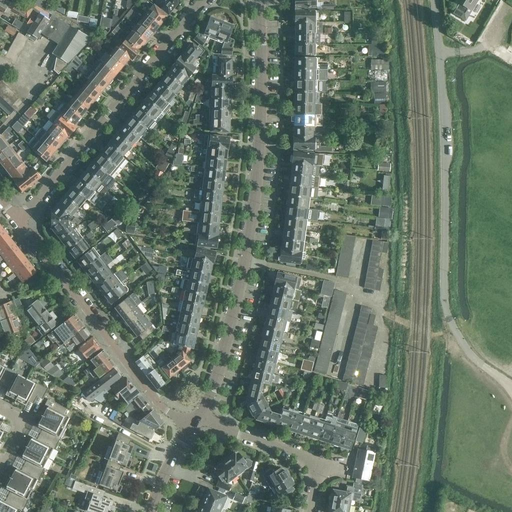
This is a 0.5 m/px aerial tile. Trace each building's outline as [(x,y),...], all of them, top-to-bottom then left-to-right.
[(15,0),(0,0),(0,9),(4,12),(7,14),(10,9),(26,18),(33,6),(24,0),(22,4),(15,0)] [(135,1),(128,0),(127,0),(127,1),(126,8),(129,8),(135,1)] [(160,0),(161,5),(164,7),(161,9),(168,15),(177,4),(176,0),(160,0)] [(314,2),(314,0),(293,0),(294,2),(295,4),(295,9),(317,7),(317,2),(314,2)] [(468,11),(470,12),(470,13),(478,0),(459,0),(458,2),(459,3),(456,8),(466,14),(468,11)] [(50,10),(42,5),(40,8),(48,14),(50,10)] [(154,6),(146,14),(160,26),(163,23),(163,21),(167,17),(154,6)] [(295,23),(313,23),(314,16),(316,16),(316,11),(295,11),(295,16),(294,17),(294,21),(295,22),(295,23)] [(31,17),(29,21),(43,29),(48,20),(39,14),(35,20),(31,17)] [(158,29),(160,26),(146,14),(139,23),(152,34),(156,29),(158,29)] [(48,20),(43,29),(40,34),(58,45),(52,54),(56,57),(53,70),(58,75),(63,69),(67,64),(72,59),(91,39),(51,16),(48,20)] [(112,17),(109,31),(119,20),(117,18),(112,17)] [(199,35),(199,36),(205,42),(208,36),(215,39),(221,22),(220,21),(217,19),(215,20),(212,19),(212,20),(211,20),(210,22),(209,22),(207,28),(201,26),(198,35),(199,35)] [(18,30),(22,24),(15,20),(11,25),(18,30)] [(43,29),(29,21),(27,24),(31,27),(25,37),(28,39),(34,43),(40,34),(43,29)] [(222,22),(221,22),(215,39),(224,42),(221,48),(221,55),(231,55),(231,49),(230,49),(233,40),(228,38),(231,30),(230,30),(231,27),(230,26),(227,24),(227,23),(223,22),(222,22)] [(149,38),(152,34),(139,23),(132,31),(146,43),(149,40),(149,38)] [(313,23),(295,23),(295,24),(294,24),(294,28),(295,29),(295,33),(315,34),(316,29),(313,29),(313,23)] [(13,36),(16,31),(7,26),(4,31),(13,36)] [(116,26),(113,30),(119,34),(122,31),(116,26)] [(132,31),(125,40),(138,51),(139,50),(142,46),(144,46),(146,43),(132,31)] [(25,44),(28,39),(25,37),(18,33),(15,38),(25,44)] [(295,44),(315,44),(319,45),(320,34),(315,34),(295,33),(295,38),(294,39),(294,43),(295,43),(295,44)] [(373,34),(373,38),(371,38),(371,45),(377,45),(384,45),(384,34),(373,34)] [(97,36),(93,41),(97,44),(101,39),(97,36)] [(202,47),(205,42),(199,36),(198,36),(194,40),(202,47)] [(12,44),(22,49),(25,44),(15,38),(12,44)] [(140,51),(139,50),(138,51),(125,40),(118,49),(129,58),(132,61),(133,60),(134,59),(136,57),(136,55),(140,51)] [(19,55),(22,49),(12,44),(9,49),(19,55)] [(190,65),(198,55),(200,57),(204,51),(198,46),(196,48),(192,44),(191,46),(189,46),(187,49),(187,50),(181,57),(181,58),(190,65)] [(315,44),(295,44),(295,45),(294,46),(294,50),(295,51),(295,55),(315,56),(315,51),(315,44)] [(384,45),(381,45),(377,45),(372,45),(372,57),(384,57),(384,45)] [(116,48),(109,56),(123,68),(126,64),(126,63),(129,58),(118,49),(117,49),(116,48)] [(17,60),(19,55),(9,49),(7,52),(6,54),(17,60)] [(123,68),(109,56),(105,53),(98,61),(115,75),(119,71),(121,71),(123,68)] [(0,81),(1,82),(11,64),(3,59),(5,57),(1,55),(0,54),(0,81)] [(14,65),(17,60),(6,54),(5,57),(3,59),(11,64),(14,65)] [(230,77),(231,67),(232,66),(232,63),(231,61),(231,60),(225,60),(225,57),(212,56),(212,64),(213,64),(212,76),(214,76),(214,77),(230,77)] [(173,66),(174,66),(188,78),(191,74),(190,73),(194,68),(190,65),(181,58),(181,57),(180,58),(179,58),(176,61),(177,62),(173,66)] [(295,64),(295,69),(314,69),(327,70),(327,65),(314,65),(314,58),(295,58),(294,60),(294,63),(295,64)] [(76,63),(72,59),(67,64),(71,68),(76,63)] [(91,69),(109,84),(112,81),(112,80),(115,75),(98,61),(98,60),(91,69)] [(387,61),(384,61),(375,61),(375,69),(386,69),(387,61)] [(170,71),(167,74),(182,87),(186,84),(184,82),(188,78),(174,66),(173,66),(172,67),(170,69),(170,71)] [(107,88),(109,84),(91,69),(84,77),(88,81),(101,92),(105,88),(107,88)] [(295,81),(314,81),(314,69),(295,69),(295,70),(294,71),(294,74),(295,76),(295,81)] [(160,82),(160,83),(174,94),(178,90),(179,91),(182,87),(167,74),(164,78),(162,78),(160,81),(160,82)] [(231,77),(230,77),(214,77),(214,83),(212,83),(212,88),(230,88),(231,84),(232,82),(232,79),(231,78),(231,77)] [(98,96),(101,92),(88,81),(81,90),(95,101),(98,98),(98,96)] [(295,87),(294,93),(319,93),(319,92),(314,92),(314,81),(295,81),(293,82),(293,86),(295,87)] [(373,93),(373,94),(386,94),(386,93),(385,93),(385,82),(373,82),(373,93)] [(156,88),(153,91),(168,104),(172,100),(170,99),(174,94),(160,83),(159,83),(158,84),(156,86),(156,88)] [(10,90),(6,86),(0,91),(0,97),(1,99),(10,90)] [(230,89),(230,88),(212,88),(212,94),(210,94),(209,99),(230,99),(230,95),(231,94),(231,90),(230,89)] [(10,90),(1,99),(6,103),(14,94),(10,90)] [(93,105),(95,101),(81,90),(74,98),(87,109),(91,104),(93,105)] [(168,104),(153,91),(150,95),(148,95),(146,98),(146,99),(146,100),(163,114),(164,115),(171,107),(168,104)] [(294,100),(294,104),(314,105),(319,105),(319,100),(318,100),(319,93),(294,93),(293,94),(293,98),(294,100)] [(18,99),(14,94),(6,103),(10,107),(18,99)] [(374,104),(386,104),(386,94),(373,94),(374,104)] [(44,102),(40,98),(39,97),(35,101),(41,106),(44,102)] [(74,98),(67,106),(81,118),(84,115),(83,113),(87,109),(74,98)] [(18,99),(10,107),(14,110),(22,103),(18,99)] [(230,104),(230,99),(209,99),(209,104),(211,104),(211,110),(229,110),(229,109),(230,108),(231,105),(230,104)] [(164,115),(163,114),(146,100),(145,100),(144,100),(142,103),(142,104),(139,108),(152,120),(159,125),(166,116),(164,115)] [(81,118),(67,106),(63,103),(56,112),(73,126),(77,121),(78,121),(81,118)] [(294,115),(313,116),(316,116),(316,111),(313,111),(314,105),(294,104),(293,105),(293,109),(294,111),(294,112),(294,115)] [(24,114),(30,119),(37,111),(31,106),(24,114)] [(149,124),(152,120),(139,108),(138,109),(137,109),(135,111),(135,113),(132,117),(145,128),(147,130),(151,133),(154,129),(149,124)] [(229,111),(229,110),(211,110),(211,116),(209,116),(209,121),(229,121),(229,117),(230,115),(230,112),(229,111)] [(73,126),(56,112),(49,121),(67,136),(68,137),(72,133),(73,132),(75,130),(75,129),(76,128),(73,126)] [(23,127),(30,119),(24,114),(17,122),(21,125),(23,127)] [(294,122),(294,127),(315,127),(315,122),(313,122),(313,116),(294,115),(293,117),(293,121),(294,122)] [(124,125),(140,138),(147,130),(145,128),(132,117),(131,117),(130,117),(128,120),(128,121),(124,125)] [(21,125),(17,122),(17,121),(12,127),(16,131),(21,125)] [(64,140),(67,136),(49,121),(42,129),(61,145),(64,142),(64,140)] [(229,126),(229,121),(209,121),(209,126),(211,126),(211,132),(229,132),(229,131),(230,130),(230,127),(229,126)] [(116,135),(130,147),(134,142),(136,144),(140,138),(124,125),(120,130),(119,131),(116,133),(116,135)] [(0,152),(9,146),(4,140),(9,136),(7,134),(11,130),(8,127),(0,136),(0,135),(0,152)] [(294,133),(294,138),(321,138),(321,133),(315,133),(315,127),(294,127),(293,128),(293,132),(294,133)] [(35,137),(53,152),(57,148),(59,148),(61,145),(42,129),(35,137)] [(109,143),(109,144),(123,156),(127,151),(128,152),(132,148),(130,147),(116,135),(113,139),(112,139),(109,142),(109,143)] [(210,141),(209,147),(227,149),(227,150),(227,149),(229,148),(229,144),(228,143),(229,138),(208,136),(207,141),(210,141)] [(50,157),(53,152),(35,137),(28,145),(33,151),(46,161),(47,160),(48,161),(50,158),(50,157)] [(321,138),(294,138),(292,139),(292,143),(293,144),(293,150),(315,150),(315,151),(316,151),(316,152),(332,152),(331,146),(320,146),(320,144),(315,144),(315,139),(321,138)] [(121,157),(123,156),(109,144),(104,149),(103,149),(101,152),(101,154),(100,154),(120,171),(128,162),(121,157)] [(0,162),(2,165),(15,155),(9,146),(0,152),(0,162)] [(200,157),(206,158),(226,160),(226,159),(227,159),(227,155),(226,154),(227,149),(209,147),(207,147),(201,146),(200,157)] [(174,152),(169,148),(165,155),(171,160),(174,152)] [(292,163),(293,163),(313,166),(316,166),(317,160),(314,160),(315,155),(294,152),(293,157),(292,158),(292,161),(292,163)] [(113,179),(120,171),(100,154),(97,158),(96,158),(94,161),(94,162),(93,163),(113,179)] [(173,161),(172,165),(181,166),(182,155),(176,154),(176,161),(173,161)] [(5,171),(8,175),(22,163),(15,155),(2,165),(6,170),(5,171)] [(207,163),(206,169),(224,171),(224,170),(226,169),(226,166),(225,165),(226,160),(206,158),(205,163),(207,163)] [(49,167),(40,159),(37,164),(45,171),(49,167)] [(155,168),(156,168),(163,173),(169,164),(161,159),(155,168)] [(12,178),(15,182),(16,182),(29,172),(33,168),(31,166),(27,169),(23,165),(25,163),(24,162),(22,163),(8,175),(10,178),(12,178)] [(87,171),(86,171),(108,189),(115,181),(113,179),(93,163),(90,166),(89,166),(87,169),(87,171)] [(291,174),(310,176),(311,171),(313,171),(313,166),(293,163),(292,168),(291,169),(291,172),(291,174)] [(378,163),(377,171),(390,172),(390,164),(378,163)] [(40,177),(33,168),(29,172),(16,182),(15,182),(14,183),(22,192),(40,177)] [(206,174),(205,180),(223,182),(223,181),(224,180),(225,177),(224,176),(224,171),(206,169),(204,169),(204,174),(206,174)] [(164,173),(157,170),(152,180),(160,183),(164,173)] [(101,197),(108,189),(86,171),(83,175),(82,175),(80,178),(80,179),(79,180),(93,191),(95,192),(101,197)] [(289,183),(290,185),(309,187),(309,182),(317,183),(318,177),(310,176),(291,174),(291,179),(289,180),(289,183)] [(205,185),(204,191),(222,193),(222,192),(223,191),(223,188),(222,187),(223,182),(205,180),(203,179),(202,185),(205,185)] [(93,191),(79,180),(76,183),(75,183),(72,187),(72,188),(86,200),(90,195),(92,196),(95,192),(93,191)] [(150,181),(142,189),(148,194),(156,186),(150,181)] [(288,194),(288,196),(309,199),(316,199),(317,188),(309,187),(290,185),(289,190),(288,191),(288,194)] [(79,208),(86,200),(72,188),(72,189),(70,189),(68,192),(68,193),(65,197),(79,208)] [(158,189),(157,197),(167,198),(168,190),(158,189)] [(200,202),(202,202),(203,202),(220,204),(221,199),(222,198),(222,195),(222,194),(222,193),(204,191),(196,190),(195,197),(194,197),(194,201),(200,202)] [(140,201),(145,195),(142,192),(136,198),(140,201)] [(162,205),(163,197),(157,197),(154,196),(153,204),(162,205)] [(287,207),(306,209),(307,203),(309,203),(309,199),(288,196),(288,201),(287,202),(286,205),(287,207)] [(382,196),(380,205),(390,206),(391,198),(382,196)] [(71,217),(79,208),(65,197),(64,198),(63,198),(60,200),(60,202),(57,206),(71,217)] [(124,211),(128,206),(123,202),(117,211),(118,211),(117,212),(118,212),(126,219),(129,216),(128,214),(124,211)] [(199,213),(201,213),(219,215),(220,210),(221,209),(221,206),(220,205),(220,204),(203,202),(202,202),(202,208),(200,207),(199,213)] [(50,214),(50,221),(68,221),(71,222),(73,219),(71,218),(71,217),(57,206),(56,207),(56,206),(52,212),(50,214)] [(286,213),(286,218),(307,221),(307,216),(305,216),(306,209),(287,207),(287,208),(286,209),(285,212),(286,213)] [(380,208),(379,216),(386,217),(387,209),(380,208)] [(219,216),(219,215),(201,213),(201,219),(198,218),(198,224),(200,224),(218,226),(218,221),(219,220),(220,217),(219,216)] [(284,229),(303,232),(305,232),(306,227),(310,227),(311,221),(307,221),(286,218),(286,219),(284,219),(284,223),(285,224),(284,229)] [(391,220),(376,218),(375,228),(390,230),(391,220)] [(111,220),(102,227),(108,234),(118,226),(111,220)] [(71,222),(68,221),(50,221),(50,227),(51,230),(56,235),(60,240),(75,229),(79,226),(77,225),(71,222)] [(196,235),(199,235),(217,237),(217,232),(218,231),(219,228),(218,227),(218,226),(200,224),(199,230),(197,229),(196,235)] [(133,234),(134,227),(126,225),(125,231),(126,233),(133,234)] [(0,244),(9,238),(2,229),(0,231),(0,244)] [(82,239),(75,229),(60,240),(64,245),(64,246),(66,249),(67,249),(68,250),(82,239)] [(117,229),(113,232),(118,239),(122,236),(117,229)] [(283,235),(283,240),(307,243),(307,242),(304,242),(304,238),(302,238),(303,232),(284,229),(284,230),(283,230),(283,234),(283,235)] [(217,237),(199,235),(198,240),(196,240),(195,246),(216,248),(216,243),(217,242),(218,239),(217,238),(217,237)] [(0,254),(1,256),(0,256),(0,261),(4,259),(2,257),(16,246),(9,238),(0,244),(0,254)] [(90,248),(82,239),(68,250),(71,254),(71,255),(73,258),(75,258),(75,259),(90,248)] [(122,244),(126,250),(131,247),(127,240),(122,244)] [(282,246),(281,251),(300,253),(302,253),(305,253),(307,243),(283,240),(283,241),(282,241),(281,245),(282,246)] [(4,259),(9,266),(23,255),(16,246),(2,257),(4,259)] [(147,260),(153,261),(156,251),(137,246),(147,260)] [(84,270),(100,257),(93,248),(77,261),(80,265),(80,266),(82,269),(83,269),(84,270)] [(196,253),(194,259),(212,263),(212,264),(213,262),(214,262),(215,258),(214,257),(215,252),(195,248),(194,253),(196,253)] [(300,253),(281,251),(280,252),(279,256),(280,257),(279,262),(301,265),(301,260),(299,259),(300,253)] [(90,278),(106,266),(102,261),(106,258),(103,254),(100,257),(84,270),(87,274),(86,275),(89,278),(90,278)] [(17,275),(16,274),(29,264),(23,255),(9,266),(14,272),(11,275),(13,278),(17,275)] [(330,257),(328,267),(334,268),(336,258),(330,257)] [(97,287),(112,276),(108,271),(119,262),(116,258),(106,266),(90,278),(93,282),(93,284),(95,286),(97,287)] [(189,258),(186,269),(210,274),(210,273),(211,272),(212,269),(211,268),(212,263),(194,259),(192,258),(192,259),(189,258)] [(145,275),(151,270),(152,270),(146,262),(140,267),(145,275)] [(23,283),(36,272),(29,264),(16,274),(17,275),(23,283)] [(167,267),(158,266),(158,268),(152,266),(156,272),(157,272),(157,273),(165,274),(167,267)] [(186,269),(184,279),(207,285),(207,284),(208,283),(209,280),(208,278),(210,274),(186,269)] [(275,285),(292,289),(296,290),(297,284),(296,284),(297,279),(277,274),(276,278),(275,279),(274,283),(275,284),(275,285)] [(104,295),(104,296),(118,285),(115,280),(117,279),(113,275),(112,276),(97,287),(100,291),(100,292),(102,295),(104,295)] [(181,290),(185,291),(205,295),(206,294),(207,290),(206,289),(207,285),(184,279),(181,290)] [(321,294),(324,295),(330,296),(333,283),(331,282),(324,280),(321,294)] [(118,285),(104,296),(107,300),(107,301),(109,304),(111,304),(111,305),(125,294),(121,289),(123,287),(120,283),(118,285)] [(274,290),(272,295),(292,300),(293,295),(291,294),(292,289),(275,285),(274,285),(273,290),(274,290)] [(185,291),(184,295),(181,294),(180,301),(202,306),(202,305),(204,304),(204,301),(204,300),(205,295),(185,291)] [(333,297),(344,300),(346,294),(334,291),(333,297)] [(270,305),(270,306),(287,310),(288,304),(290,305),(292,300),(272,295),(271,300),(270,300),(269,304),(270,305)] [(324,295),(323,297),(321,307),(327,309),(330,296),(324,295)] [(114,309),(122,318),(137,306),(129,297),(114,309)] [(331,303),(342,305),(344,300),(333,297),(331,303)] [(32,324),(35,321),(38,326),(44,321),(40,317),(46,312),(43,308),(46,305),(42,300),(39,303),(37,301),(26,310),(22,314),(27,320),(28,319),(32,324)] [(202,306),(180,301),(179,301),(177,312),(182,313),(200,317),(201,312),(202,311),(203,308),(202,307),(202,306)] [(11,302),(0,305),(0,320),(0,322),(16,316),(11,302)] [(330,308),(341,311),(342,305),(331,303),(330,308)] [(122,318),(129,328),(144,316),(137,306),(122,318)] [(268,312),(267,317),(286,321),(288,322),(288,320),(290,321),(291,313),(290,313),(290,311),(287,310),(270,306),(270,307),(268,307),(268,311),(268,312)] [(328,314),(339,317),(341,311),(330,308),(328,314)] [(48,315),(46,312),(40,317),(44,321),(38,326),(42,330),(40,331),(43,335),(56,325),(53,321),(56,318),(51,313),(48,315)] [(178,323),(180,324),(197,328),(200,317),(182,313),(181,319),(179,318),(178,323)] [(55,342),(59,347),(85,327),(75,314),(47,336),(53,343),(55,342)] [(327,320),(338,323),(339,317),(328,314),(327,320)] [(0,326),(1,329),(18,322),(16,316),(0,322),(0,321),(0,326)] [(152,325),(144,316),(129,328),(137,337),(138,336),(142,340),(152,333),(148,328),(152,325)] [(265,326),(264,327),(282,332),(283,326),(285,326),(286,321),(267,317),(266,321),(265,321),(264,325),(265,326)] [(338,323),(327,320),(325,326),(336,328),(338,323)] [(5,336),(21,329),(18,322),(1,329),(3,336),(5,335),(5,336)] [(22,325),(25,330),(31,328),(28,322),(22,325)] [(175,334),(177,334),(195,338),(196,334),(197,333),(198,329),(197,328),(180,324),(178,329),(176,329),(175,334)] [(377,327),(372,326),(367,325),(365,330),(376,333),(377,327)] [(324,331),(335,334),(336,328),(325,326),(324,331)] [(85,327),(59,347),(57,349),(60,352),(66,348),(69,352),(91,335),(85,327)] [(263,333),(262,338),(281,343),(282,338),(280,337),(282,332),(264,327),(264,328),(263,328),(262,332),(263,333)] [(322,337),(333,340),(335,334),(324,331),(322,337)] [(178,346),(190,349),(192,349),(193,344),(195,344),(195,340),(195,339),(195,338),(177,334),(176,340),(174,340),(173,345),(178,346)] [(29,346),(35,342),(30,336),(24,340),(29,346)] [(102,348),(97,342),(93,337),(78,348),(80,351),(84,356),(86,360),(102,348)] [(321,343),(332,346),(333,340),(322,337),(321,343)] [(259,348),(259,349),(276,353),(278,347),(280,348),(281,343),(262,338),(261,342),(259,343),(258,347),(259,348)] [(44,343),(41,339),(30,347),(33,351),(44,343)] [(312,339),(309,349),(317,351),(320,341),(314,339),(312,339)] [(319,348),(330,351),(332,346),(321,343),(319,348)] [(168,356),(171,360),(180,370),(190,362),(188,358),(190,349),(178,346),(178,349),(168,356)] [(40,363),(29,349),(28,348),(17,357),(34,367),(40,363)] [(318,354),(329,357),(330,351),(319,348),(318,354)] [(258,355),(256,359),(276,364),(277,360),(279,360),(281,354),(276,353),(259,349),(258,350),(257,354),(258,355)] [(109,358),(104,350),(90,361),(93,364),(83,372),(87,376),(89,374),(109,358)] [(149,354),(161,368),(169,378),(180,370),(171,360),(165,365),(153,350),(149,354)] [(136,363),(146,376),(157,368),(146,354),(136,363)] [(316,360),(327,363),(329,357),(318,354),(316,360)] [(46,358),(40,363),(34,367),(46,372),(53,367),(46,358)] [(99,379),(116,366),(109,358),(89,374),(93,377),(96,375),(99,379)] [(254,369),(254,370),(271,374),(273,368),(274,369),(276,364),(256,359),(255,364),(254,364),(253,368),(254,369)] [(312,369),(313,362),(308,361),(305,360),(303,367),(312,369)] [(315,366),(326,369),(327,363),(316,360),(315,366)] [(57,364),(47,372),(57,378),(64,373),(57,364)] [(0,387),(2,388),(11,370),(5,367),(4,369),(0,366),(0,387)] [(315,366),(313,371),(324,375),(326,369),(315,366)] [(168,381),(157,368),(146,376),(157,390),(168,381)] [(85,392),(91,400),(89,401),(91,403),(95,400),(94,399),(93,398),(105,389),(121,377),(115,369),(89,389),(85,383),(78,388),(83,394),(85,392)] [(11,370),(2,388),(7,391),(5,395),(15,401),(14,403),(27,378),(26,378),(26,380),(16,375),(17,373),(11,370)] [(271,374),(254,370),(253,371),(252,371),(251,375),(252,376),(251,381),(270,386),(272,381),(270,380),(271,374)] [(353,377),(343,375),(341,380),(351,383),(353,377)] [(62,381),(72,387),(75,385),(68,377),(62,381)] [(27,378),(14,403),(15,401),(25,406),(28,402),(33,404),(37,397),(42,400),(48,389),(36,383),(35,385),(26,380),(27,378)] [(140,395),(127,378),(112,390),(115,394),(113,396),(116,401),(119,399),(125,407),(140,395)] [(335,388),(345,391),(347,384),(348,384),(337,381),(335,388)] [(246,402),(248,406),(263,397),(260,392),(262,386),(251,383),(251,384),(249,384),(248,388),(249,389),(246,402)] [(344,394),(345,394),(355,397),(358,388),(347,384),(345,391),(344,394)] [(93,398),(94,399),(100,403),(110,395),(105,389),(93,398)] [(361,389),(358,398),(366,400),(369,391),(361,389)] [(140,395),(125,407),(120,411),(123,413),(126,410),(130,415),(136,411),(137,412),(141,409),(145,414),(152,409),(140,395)] [(253,416),(268,408),(263,397),(248,406),(247,406),(248,407),(247,408),(249,412),(250,412),(252,414),(253,416)] [(297,433),(303,416),(297,414),(298,412),(297,412),(300,401),(296,399),(293,410),(287,429),(292,431),(292,432),(296,433),(297,433)] [(41,416),(65,428),(64,427),(68,418),(70,419),(73,413),(55,403),(53,409),(48,407),(43,417),(41,416)] [(276,426),(280,415),(271,412),(268,408),(253,416),(255,419),(269,423),(269,425),(273,426),(274,425),(276,426)] [(283,428),(287,429),(293,410),(288,409),(288,411),(282,409),(280,415),(276,426),(278,426),(278,428),(282,429),(283,428)] [(134,419),(140,422),(155,430),(163,423),(153,411),(145,417),(142,413),(138,416),(134,419)] [(42,430),(39,435),(57,444),(60,438),(59,437),(63,428),(65,429),(65,428),(41,416),(43,417),(37,427),(42,430)] [(304,435),(308,436),(314,417),(310,416),(309,418),(303,416),(297,433),(299,433),(299,434),(303,436),(304,435)] [(325,442),(329,443),(337,418),(331,416),(331,418),(326,416),(324,422),(318,440),(320,440),(320,441),(324,442),(325,442)] [(318,440),(324,422),(318,421),(319,419),(314,417),(308,436),(313,438),(313,439),(317,440),(318,440)] [(339,446),(347,422),(337,418),(329,443),(334,445),(334,446),(338,447),(339,446)] [(155,430),(140,422),(137,426),(133,423),(130,429),(149,438),(150,440),(152,437),(154,433),(153,431),(154,430),(155,430)] [(350,450),(356,431),(358,425),(347,422),(339,446),(341,447),(341,448),(345,449),(346,448),(350,450)] [(360,426),(355,441),(362,444),(367,428),(360,426)] [(125,468),(126,467),(129,468),(132,461),(128,460),(133,447),(132,447),(128,446),(131,440),(118,433),(113,448),(108,446),(103,459),(108,461),(108,460),(121,465),(125,467),(125,468)] [(25,447),(49,459),(48,458),(52,449),(54,450),(57,444),(39,435),(37,440),(32,437),(27,448),(25,446),(25,447)] [(358,450),(354,468),(352,478),(368,481),(374,453),(373,453),(374,449),(373,447),(368,446),(366,447),(365,451),(358,450)] [(26,461),(24,466),(41,475),(44,469),(43,468),(47,459),(49,460),(49,459),(25,447),(27,448),(22,458),(26,461)] [(230,455),(223,460),(236,476),(242,471),(243,473),(251,466),(251,462),(247,461),(245,463),(238,454),(235,456),(234,454),(231,457),(230,455)] [(108,460),(108,461),(103,472),(99,471),(94,484),(116,492),(115,493),(116,493),(116,492),(119,493),(122,486),(119,485),(124,472),(123,472),(123,473),(119,471),(121,465),(108,460)] [(236,476),(223,460),(217,465),(218,467),(215,469),(217,471),(215,472),(221,481),(223,479),(228,484),(232,481),(231,480),(236,476)] [(9,478),(33,490),(32,489),(37,480),(38,481),(41,475),(24,466),(21,471),(16,468),(11,478),(9,477),(9,478)] [(270,489),(289,477),(289,476),(288,472),(286,472),(285,471),(282,473),(280,469),(268,477),(270,480),(266,482),(270,489)] [(252,482),(255,472),(250,471),(246,480),(252,482)] [(289,477),(270,489),(274,495),(278,493),(280,497),(292,490),(290,486),(293,484),(293,483),(293,482),(291,479),(290,479),(289,477)] [(10,491),(8,497),(25,506),(28,500),(27,499),(32,490),(33,490),(9,478),(11,479),(6,489),(10,491)] [(74,481),(66,478),(64,485),(71,487),(74,481)] [(87,511),(90,511),(107,511),(108,510),(110,511),(114,501),(103,497),(105,491),(84,484),(75,481),(72,489),(87,494),(85,499),(89,501),(89,503),(89,504),(87,511)] [(348,506),(349,499),(356,500),(359,498),(360,494),(361,494),(360,494),(362,486),(354,485),(353,488),(347,487),(346,493),(333,491),(332,495),(331,496),(330,500),(331,501),(331,502),(348,506)] [(202,500),(221,508),(223,501),(225,502),(227,497),(208,489),(206,494),(205,493),(202,500)] [(245,505),(247,502),(247,500),(240,497),(235,495),(233,500),(245,505)] [(0,511),(19,511),(21,511),(22,511),(25,506),(8,497),(5,502),(0,499),(0,500),(0,511)] [(199,511),(201,511),(224,511),(225,510),(221,508),(202,500),(200,506),(201,507),(199,511)] [(347,511),(348,506),(331,502),(331,504),(329,504),(328,508),(329,509),(328,511),(347,511)]
